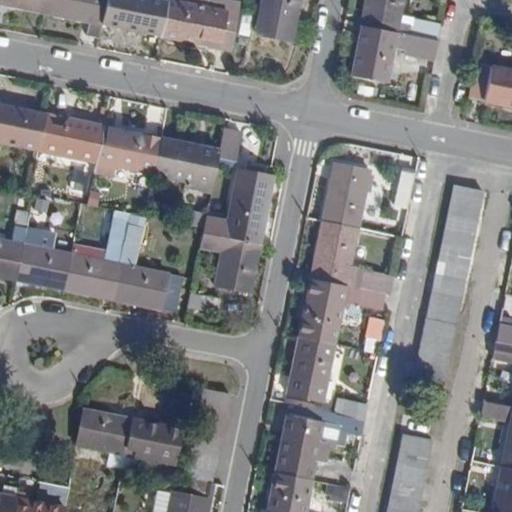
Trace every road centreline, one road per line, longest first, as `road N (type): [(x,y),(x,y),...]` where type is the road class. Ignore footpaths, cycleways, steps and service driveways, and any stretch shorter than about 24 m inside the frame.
road 1 (residential): [(313,116),(0,54)]
road 2 (residential): [(262,354),(313,116)]
road 3 (residential): [(70,341),(53,325),(31,322),(11,334),(3,366),(26,392),(50,392),(69,376),(74,353)]
road 4 (residential): [(511,155),(313,116)]
road 5 (residential): [(262,354),(127,330),(70,341)]
road 6 (residential): [(230,511),(262,354)]
